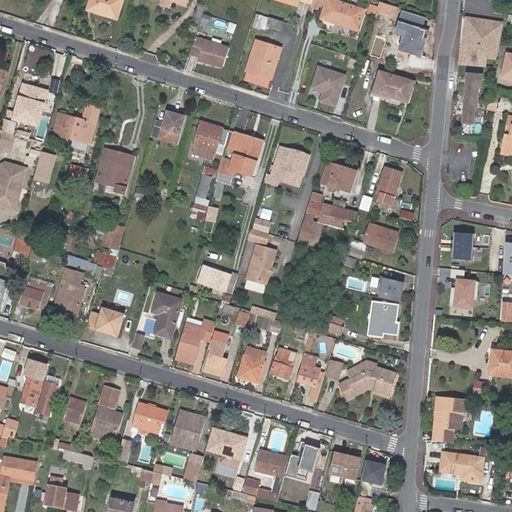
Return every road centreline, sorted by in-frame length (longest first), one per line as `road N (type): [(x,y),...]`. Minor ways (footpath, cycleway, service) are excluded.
road 1 (residential): [(0,21),(434,159)]
road 2 (residential): [(410,450),(0,328)]
road 3 (residential): [(431,198),(410,450)]
road 4 (residential): [(452,0),(434,159)]
